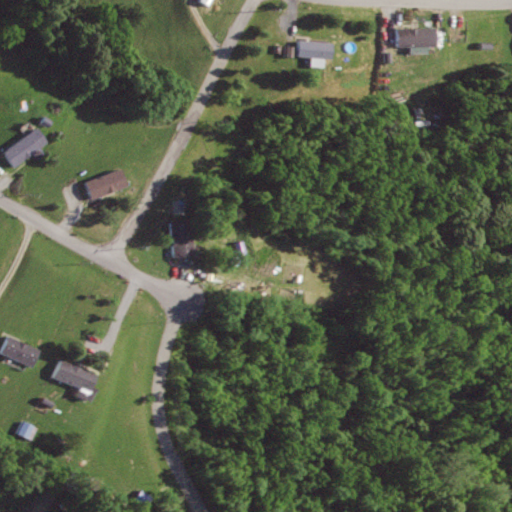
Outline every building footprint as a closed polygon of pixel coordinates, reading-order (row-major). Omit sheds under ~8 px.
[(397,28),(436,25),(437,45),(398,48),(397,28)] [(332,59),(299,57),(300,40),(333,42),(332,59)] [(44,142),(11,168),(0,153),(0,151),(32,126),(44,142)] [(88,201),(125,187),(118,168),(81,181),(88,201)] [(173,256),(168,222),(185,220),(190,253),(173,256)] [(0,353),(9,333),(40,347),(32,366),(0,353)] [(91,374),(59,361),(52,377),(84,391),(91,374)] [(73,501),(67,511),(61,509),(67,498),(73,501)]
